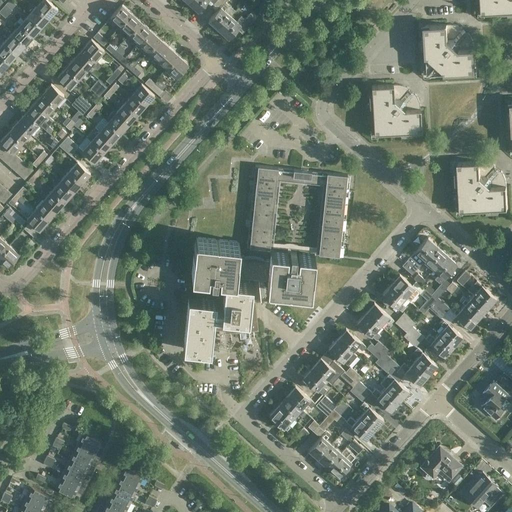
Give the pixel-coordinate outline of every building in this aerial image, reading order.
[(12,0),(8,0),(5,3),(12,9),(16,4),(12,0)] [(47,0),(42,0),(37,6),(49,18),(58,9),(47,0)] [(209,0),(214,4),(217,0),(189,0),(188,2),(198,11),(207,0),(209,0)] [(217,0),(214,4),(219,9),(209,20),(219,29),(231,16),(225,10),(229,5),(225,2),(226,0),(217,0)] [(511,0),(480,0),(482,12),(511,10),(511,0)] [(12,9),(5,3),(2,7),(8,13),(12,9)] [(122,5),(110,18),(120,26),(132,13),(122,5)] [(49,18),(37,6),(29,15),(41,27),(49,18)] [(8,13),(2,7),(0,9),(0,12),(5,17),(8,13)] [(231,16),(219,29),(229,38),(239,27),(244,31),(258,15),(252,10),(244,19),(240,16),(236,21),(231,16)] [(132,13),(120,26),(129,35),(141,21),(132,13)] [(41,27),(29,15),(21,24),(33,36),(41,27)] [(141,21),(129,35),(139,43),(150,30),(141,21)] [(33,36),(21,24),(13,33),(25,45),(33,36)] [(447,24),(425,25),(427,72),(475,70),(474,48),(474,44),(473,41),(471,37),(469,33),(466,33),(462,30),(462,27),(458,25),(454,24),(451,24),(447,24)] [(150,30),(139,43),(136,46),(143,53),(143,54),(144,55),(145,54),(160,38),(150,30)] [(93,36),(103,45),(107,40),(97,31),(93,36)] [(25,45),(13,33),(5,42),(17,53),(25,45)] [(160,38),(145,54),(155,62),(157,60),(169,46),(160,38)] [(104,50),(91,39),(83,49),(101,65),(102,64),(96,59),(104,50)] [(5,42),(0,47),(0,53),(9,62),(17,53),(5,42)] [(112,53),(116,49),(109,43),(106,47),(112,53)] [(121,44),(116,49),(122,55),(124,53),(124,48),(121,44)] [(169,46),(157,60),(167,68),(178,55),(169,46)] [(101,65),(83,49),(75,58),(87,69),(92,64),(97,69),(101,65)] [(112,53),(119,59),(122,55),(116,49),(112,53)] [(0,53),(0,70),(1,71),(9,62),(0,53)] [(124,64),(128,60),(122,55),(119,59),(124,64)] [(178,55),(167,68),(164,70),(174,79),(180,72),(182,73),(188,66),(187,65),(188,63),(178,55)] [(134,65),(141,58),(139,57),(136,60),(133,60),(131,63),(134,65)] [(87,69),(75,58),(66,67),(79,79),(87,69)] [(131,70),(135,66),(128,60),(124,64),(131,70)] [(143,68),(137,63),(135,65),(141,71),(143,68)] [(131,70),(137,75),(141,71),(135,66),(131,70)] [(79,79),(66,67),(58,77),(71,88),(79,79)] [(111,74),(115,77),(121,70),(117,67),(111,74)] [(127,76),(123,72),(117,79),(121,82),(127,76)] [(106,80),(110,83),(115,77),(111,74),(106,80)] [(150,87),(156,80),(155,80),(154,81),(149,77),(144,82),(150,87)] [(99,96),(107,87),(98,79),(90,88),(99,96)] [(164,90),(161,88),(162,86),(156,80),(150,87),(159,95),(164,90)] [(109,88),(113,92),(119,85),(115,82),(109,88)] [(141,83),(133,93),(146,104),(154,95),(141,83)] [(51,84),(43,93),(56,105),(64,95),(51,84)] [(397,84),(393,84),(371,85),(374,132),(421,130),(420,108),(420,105),(419,101),(417,96),(415,93),(412,93),(408,90),(408,87),(406,86),(402,84),(397,84)] [(109,88),(103,95),(107,98),(113,92),(109,88)] [(173,96),(165,89),(160,95),(167,102),(173,96)] [(56,105),(43,93),(34,103),(47,114),(56,105)] [(133,93),(124,102),(137,114),(146,104),(133,93)] [(82,113),(83,114),(91,104),(80,94),(71,103),(78,110),(82,113)] [(92,107),(96,111),(102,104),(98,100),(92,107)] [(124,102),(116,112),(129,123),(137,114),(124,102)] [(47,114),(34,103),(26,112),(39,124),(45,129),(49,124),(43,119),(47,114)] [(92,107),(87,113),(91,117),(96,111),(92,107)] [(129,123),(116,112),(113,109),(105,119),(108,121),(121,133),(129,123)] [(78,110),(71,118),(75,122),(79,117),(82,113),(78,110)] [(39,124),(26,112),(18,122),(31,133),(39,124)] [(75,122),(74,124),(77,127),(83,121),(80,117),(79,117),(75,122)] [(75,122),(71,118),(65,125),(69,129),(74,124),(75,122)] [(108,121),(100,131),(112,142),(121,133),(108,121)] [(31,133),(18,122),(9,131),(22,143),(31,133)] [(112,142),(100,131),(95,127),(87,136),(91,140),(104,151),(112,142)] [(22,143),(9,131),(1,141),(2,142),(6,146),(11,150),(13,152),(22,143)] [(54,138),(58,141),(64,134),(60,131),(54,138)] [(63,140),(74,150),(79,145),(67,135),(63,140)] [(54,138),(49,144),(53,147),(58,141),(54,138)] [(63,140),(59,145),(70,155),(74,150),(63,140)] [(95,161),(104,151),(91,140),(83,150),(95,161)] [(6,146),(0,153),(0,157),(2,159),(11,150),(6,146)] [(11,150),(2,159),(7,163),(16,154),(13,152),(11,150)] [(37,156),(41,160),(47,153),(43,150),(37,156)] [(16,154),(7,163),(11,167),(20,158),(16,154)] [(51,154),(45,160),(49,164),(55,157),(51,154)] [(37,156),(32,163),(36,166),(41,160),(37,156)] [(20,158),(11,167),(16,171),(25,162),(20,158)] [(479,161),(458,162),(460,209),(508,207),(506,185),(506,181),(504,176),(502,172),(501,170),(498,170),(495,167),(495,164),(490,162),(486,161),(482,161),(479,161)] [(25,162),(16,171),(21,175),(29,166),(25,162)] [(77,162),(69,171),(82,183),(90,173),(77,162)] [(339,255),(347,174),(327,172),(320,171),(311,170),(301,169),(293,168),(288,168),(278,167),(258,165),(249,246),(270,248),(277,179),(326,184),(318,253),(339,255)] [(29,166),(21,175),(24,179),(33,169),(29,166)] [(43,171),(40,167),(34,174),(38,177),(43,171)] [(69,171),(61,181),(73,192),(82,183),(69,171)] [(38,177),(34,174),(28,180),(32,183),(38,177)] [(61,181),(52,190),(65,201),(73,192),(61,181)] [(0,189),(0,198),(8,189),(3,185),(0,189)] [(27,190),(23,186),(17,193),(21,196),(27,190)] [(8,189),(0,198),(0,199),(3,203),(12,193),(8,189)] [(52,190),(44,199),(57,211),(65,201),(52,190)] [(21,196),(17,193),(12,199),(15,202),(21,196)] [(44,199),(35,209),(48,220),(57,211),(44,199)] [(15,219),(19,215),(10,207),(3,214),(12,222),(15,219)] [(35,209),(27,218),(40,230),(48,220),(35,209)] [(21,224),(25,220),(19,215),(15,219),(21,224)] [(38,232),(28,223),(24,228),(34,236),(38,232)] [(0,235),(0,254),(9,244),(0,235)] [(419,255),(424,259),(437,245),(427,236),(410,256),(414,260),(419,255)] [(287,252),(271,250),(270,259),(263,259),(259,257),(254,256),(249,256),(244,257),(238,256),(239,241),(195,237),(191,274),(208,276),(209,269),(211,269),(211,272),(210,277),(210,278),(204,278),(205,278),(207,299),(188,297),(183,348),(211,351),(213,329),(224,330),(225,333),(227,333),(258,330),(255,299),(254,299),(254,300),(251,300),(253,281),(235,280),(236,276),(258,279),(261,301),(259,280),(268,279),(267,287),(268,287),(268,288),(310,292),(311,292),(313,276),(315,255),(315,254),(298,253),(298,260),(295,259),(296,251),(290,250),(289,259),(287,259),(287,252)] [(9,244),(0,254),(0,258),(8,266),(19,253),(9,244)] [(437,245),(424,259),(430,264),(425,269),(430,273),(434,268),(447,254),(437,245)] [(447,254),(434,268),(439,273),(435,278),(439,282),(444,277),(457,262),(447,254)] [(412,273),(417,267),(407,259),(402,265),(412,273)] [(462,284),(471,275),(465,269),(456,279),(462,284)] [(400,273),(391,283),(406,296),(411,301),(419,291),(400,273)] [(420,284),(425,279),(418,273),(413,278),(420,284)] [(444,277),(439,282),(441,283),(435,289),(428,284),(425,288),(436,298),(438,296),(446,287),(450,282),(444,277)] [(478,289),(473,294),(488,307),(496,298),(477,280),(473,284),(478,289)] [(452,281),(450,282),(446,287),(451,292),(457,285),(452,281)] [(406,296),(391,283),(382,293),(402,310),(406,306),(401,301),(406,296)] [(433,302),(436,298),(425,288),(420,293),(427,299),(419,308),(423,312),(429,307),(431,303),(433,302)] [(459,300),(464,304),(479,317),(488,307),(473,294),(468,300),(463,295),(459,300)] [(438,296),(436,298),(433,302),(445,312),(450,307),(438,296)] [(374,302),(366,312),(380,325),(385,319),(390,324),(394,320),(374,302)] [(445,312),(433,302),(431,303),(429,307),(440,317),(445,312)] [(470,327),(479,317),(464,304),(460,309),(455,305),(451,309),(470,327)] [(415,322),(404,311),(399,316),(411,326),(412,325),(415,322)] [(380,325),(366,312),(357,321),(377,339),(380,335),(375,330),(380,325)] [(411,326),(399,316),(395,321),(406,332),(408,330),(411,326)] [(444,327),(439,333),(454,346),(462,336),(443,318),(439,323),(444,327)] [(424,336),(412,325),(411,326),(408,330),(420,341),(424,336)] [(346,328),(337,337),(352,350),(357,345),(362,349),(366,345),(346,328)] [(420,341),(408,330),(406,332),(403,335),(415,346),(420,341)] [(445,356),(454,346),(439,333),(434,338),(429,334),(425,338),(445,356)] [(352,350),(337,337),(329,347),(348,365),(352,360),(347,356),(352,350)] [(378,340),(374,344),(383,352),(386,355),(387,354),(390,350),(378,340)] [(383,352),(374,344),(371,342),(366,347),(378,358),(379,356),(383,352)] [(419,356),(414,361),(429,374),(437,365),(417,347),(414,351),(419,356)] [(399,364),(387,354),(386,355),(383,352),(379,356),(391,367),(394,369),(399,364)] [(321,356),(312,366),(327,379),(332,383),(340,374),(321,356)] [(378,358),(375,361),(387,372),(391,367),(379,356),(378,358)] [(420,384),(429,374),(414,361),(409,366),(404,362),(400,366),(420,384)] [(362,376),(350,365),(346,370),(357,381),(359,379),(362,376)] [(327,379),(312,366),(303,376),(323,393),(327,389),(322,384),(327,379)] [(357,381),(346,370),(341,376),(352,386),(354,384),(357,381)] [(483,403),(481,405),(495,418),(511,398),(511,379),(504,372),(492,385),(491,383),(483,392),(486,396),(481,401),(483,403)] [(390,381),(385,387),(400,400),(409,390),(389,373),(386,377),(390,381)] [(370,390),(359,379),(357,381),(354,384),(366,395),(370,390)] [(366,395),(354,384),(352,386),(350,389),(361,400),(366,395)] [(295,385),(287,394),(301,407),(306,402),(311,406),(315,402),(295,385)] [(392,410),(400,400),(385,387),(381,392),(376,388),(372,392),(392,410)] [(301,407),(287,394),(278,404),(293,417),(297,412),(302,416),(306,412),(301,407)] [(324,394),(320,399),(332,409),(333,408),(336,405),(324,394)] [(332,409),(320,399),(315,404),(327,414),(329,413),(332,409)] [(365,410),(360,416),(375,429),(384,419),(364,401),(360,406),(365,410)] [(293,417),(278,404),(269,414),(289,431),(293,427),(288,422),(293,417)] [(345,418),(333,408),(332,409),(329,413),(334,418),(340,424),(345,418)] [(327,414),(319,424),(313,430),(320,437),(325,431),(324,429),(334,418),(329,413),(327,414)] [(366,439),(375,429),(360,416),(355,421),(350,417),(347,421),(366,439)] [(308,426),(313,430),(319,424),(314,419),(308,426)] [(64,421),(62,425),(70,429),(72,425),(64,421)] [(300,442),(309,432),(303,427),(294,437),(300,442)] [(352,433),(345,427),(340,433),(347,439),(352,433)] [(83,430),(83,431),(78,440),(101,452),(104,447),(99,445),(102,440),(83,430)] [(309,449),(319,458),(332,443),(326,439),(331,434),(327,430),(325,431),(320,437),(309,449)] [(336,438),(332,443),(319,458),(329,467),(346,447),(345,447),(341,451),(336,447),(341,442),(336,438)] [(358,453),(363,447),(353,438),(348,444),(358,453)] [(101,452),(78,440),(73,449),(92,459),(94,454),(99,457),(101,452)] [(422,465),(428,470),(426,473),(426,475),(428,477),(431,477),(433,475),(442,466),(452,476),(463,464),(440,444),(422,465)] [(346,447),(329,467),(338,476),(356,456),(351,452),(346,447)] [(92,459),(73,449),(69,458),(92,470),(94,466),(90,464),(92,459)] [(92,470),(69,458),(64,468),(83,477),(85,473),(90,475),(92,470)] [(144,473),(125,464),(123,468),(118,466),(116,471),(139,483),(144,473)] [(83,477),(64,468),(60,477),(83,488),(85,484),(81,481),(83,477)] [(492,505),(504,491),(497,484),(498,483),(483,470),(463,493),(478,506),(484,498),(492,505)] [(139,483),(116,471),(114,476),(118,478),(116,482),(135,492),(139,483)] [(46,477),(38,473),(36,477),(44,481),(46,477)] [(462,478),(458,473),(451,480),(456,485),(462,478)] [(12,476),(10,480),(17,484),(20,480),(12,476)] [(83,488),(60,477),(55,486),(74,496),(76,491),(81,493),(83,488)] [(156,479),(154,483),(162,487),(164,483),(156,479)] [(135,492),(116,482),(114,487),(109,485),(107,489),(130,501),(135,492)] [(50,495),(31,485),(26,495),(50,507),(52,502),(47,500),(50,495)] [(130,501),(107,489),(105,494),(109,496),(107,501),(126,510),(130,501)] [(3,494),(1,499),(8,502),(11,498),(3,494)] [(50,507),(26,495),(22,504),(38,511),(41,511),(43,509),(48,511),(50,507)] [(145,502),(152,506),(155,501),(147,498),(145,502)] [(124,511),(126,510),(107,501),(105,505),(100,502),(98,507),(107,511),(124,511)] [(418,511),(421,508),(413,501),(402,511),(399,511),(389,502),(380,511),(418,511)]
